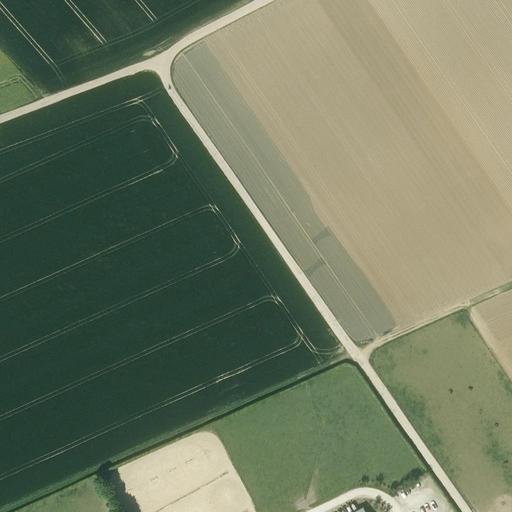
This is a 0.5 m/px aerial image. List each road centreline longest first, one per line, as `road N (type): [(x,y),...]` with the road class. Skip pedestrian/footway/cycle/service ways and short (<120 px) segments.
road 1 (track): [(511,284),(1,511)]
road 2 (track): [(152,62),(465,511)]
road 3 (track): [(0,122),(152,62)]
road 4 (track): [(152,62),(268,0)]
